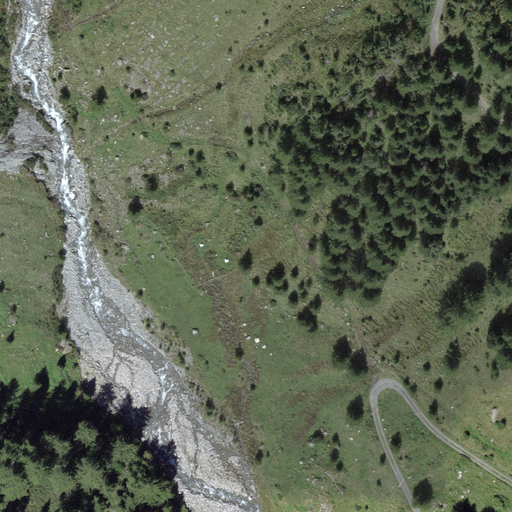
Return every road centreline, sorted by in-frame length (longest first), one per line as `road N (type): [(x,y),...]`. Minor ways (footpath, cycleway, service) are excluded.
road 1 (track): [(511,482),(437,433),(400,387),(377,385),(375,416),(416,511)]
road 2 (track): [(438,0),(431,38),(511,143)]
